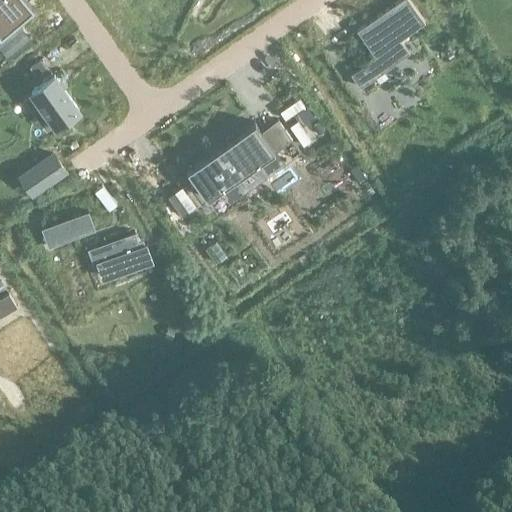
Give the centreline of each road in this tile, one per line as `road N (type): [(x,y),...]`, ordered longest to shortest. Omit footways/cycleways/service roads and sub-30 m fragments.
road 1 (residential): [(157,117),(325,0)]
road 2 (residential): [(157,117),(75,0)]
